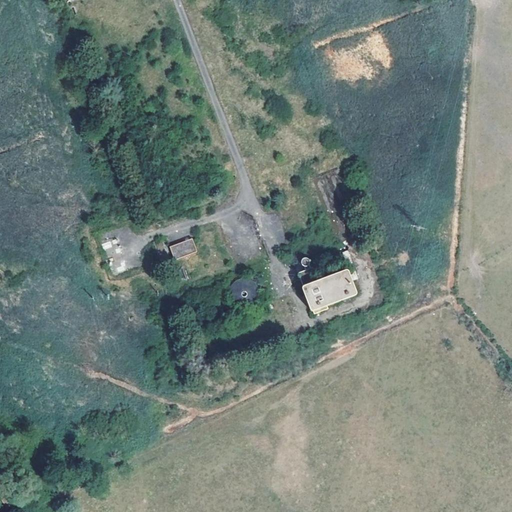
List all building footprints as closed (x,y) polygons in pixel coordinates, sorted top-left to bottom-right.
[(204,231),(202,224),(200,225),(200,226),(197,229),(195,233),(195,236),(196,242),(202,247),(206,246),(210,256),(205,257),(206,259),(183,267),(176,273),(170,275),(172,281),(180,278),(185,281),(206,274),(207,275),(223,269),(211,234),(204,231)] [(175,259),(198,252),(194,239),(171,246),(175,259)] [(308,269),(307,267),(308,266),(309,265),(309,263),(309,262),(308,260),(306,259),(304,258),(302,259),(300,260),(299,261),(299,263),(299,264),(299,265),(300,267),(302,268),(303,268),(304,271),(298,273),(314,316),(327,311),(326,308),(356,297),(347,272),(317,283),(312,268),(308,269)] [(260,296),(260,291),(259,287),(256,284),(251,280),(248,279),(242,279),(238,280),(233,283),(231,287),(229,292),(229,296),(230,300),(233,305),(236,308),(243,310),(247,310),(253,308),(255,307),(258,302),(260,296)] [(295,312),(289,295),(263,303),(267,315),(226,327),(235,353),(289,336),(283,316),(295,312)] [(235,315),(225,296),(220,298),(222,320),(235,315)]
